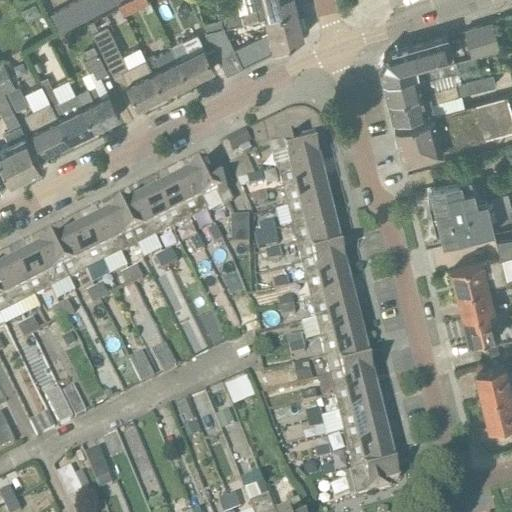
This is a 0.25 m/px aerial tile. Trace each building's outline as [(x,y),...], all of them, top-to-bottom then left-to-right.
[(81,21),(91,16),(83,0),(76,0),(72,3),(81,21)] [(83,0),(91,16),(102,11),(96,0),(83,0)] [(96,0),(102,11),(113,6),(109,0),(96,0)] [(123,0),(119,3),(124,13),(150,1),(149,0),(123,0)] [(264,17),(264,16),(296,9),(294,0),(254,0),(257,10),(241,14),(221,19),(224,28),(243,22),(243,23),(264,17)] [(154,9),(150,1),(143,4),(147,13),(154,9)] [(70,26),(81,21),(72,3),(61,8),(70,26)] [(60,32),(70,26),(61,8),(50,13),(60,32)] [(234,49),(224,28),(205,32),(226,75),(303,37),(296,9),(264,16),(264,17),(268,32),(234,49)] [(205,32),(224,28),(221,19),(203,24),(205,32)] [(486,47),(498,43),(492,22),(480,25),(486,47)] [(500,49),(498,43),(486,47),(480,25),(465,30),(473,57),(500,49)] [(115,78),(130,71),(128,68),(107,26),(99,30),(93,33),(115,78)] [(178,58),(189,81),(214,68),(203,46),(197,34),(172,46),(173,48),(178,58)] [(419,70),(454,61),(447,35),(411,46),(418,71),(419,71),(419,70)] [(87,59),(98,54),(94,46),(84,52),(87,59)] [(383,79),(418,71),(411,46),(383,54),(379,62),(383,79)] [(146,59),(164,93),(189,81),(178,58),(173,48),(155,57),(154,55),(146,59)] [(97,78),(108,73),(98,54),(87,59),(85,60),(90,72),(93,70),(97,78)] [(146,59),(128,68),(130,71),(135,81),(127,85),(137,106),(164,93),(146,59)] [(0,85),(4,93),(16,87),(3,61),(0,62),(0,85)] [(383,79),(388,99),(456,82),(453,72),(421,80),(419,71),(418,71),(383,79)] [(456,82),(388,99),(392,118),(429,109),(433,108),(432,101),(495,85),(493,74),(481,77),(481,76),(456,82)] [(50,102),(57,119),(58,118),(69,141),(93,129),(76,94),(59,102),(48,78),(40,82),(50,102)] [(76,94),(93,129),(120,115),(109,93),(102,97),(96,84),(76,94)] [(0,149),(0,161),(10,182),(11,183),(41,168),(4,93),(0,85),(0,111),(9,131),(4,133),(10,144),(0,149)] [(18,86),(16,88),(8,91),(18,111),(28,105),(18,86)] [(403,162),(422,156),(485,139),(484,137),(511,129),(511,112),(507,95),(394,126),(403,162)] [(43,154),(69,141),(58,118),(57,119),(50,102),(24,115),(32,131),(43,154)] [(251,143),(244,130),(225,140),(232,153),(251,143)] [(289,166),(318,159),(313,140),(303,142),(302,138),(269,146),(271,156),(286,153),(289,166)] [(278,170),(283,188),(322,178),(318,159),(289,166),(275,170),(275,171),(278,170)] [(232,204),(223,185),(216,173),(212,175),(207,166),(190,175),(210,215),(232,204)] [(209,215),(210,215),(190,175),(172,183),(191,221),(208,212),(209,215)] [(248,186),(263,183),(261,175),(246,178),(248,186)] [(248,186),(246,178),(237,180),(241,188),(248,186)] [(287,207),(327,197),(322,178),(283,188),(287,207)] [(477,202),(471,178),(431,188),(435,205),(429,206),(436,234),(441,233),(444,244),(511,226),(511,212),(508,195),(477,202)] [(174,229),(191,221),(172,183),(155,192),(174,229)] [(156,238),(174,229),(155,192),(137,201),(156,238)] [(253,205),(267,202),(265,194),(251,198),(253,205)] [(292,226),(332,216),(327,197),(287,207),(292,226)] [(139,247),(156,238),(137,201),(120,209),(139,247)] [(121,255),(139,247),(120,209),(102,218),(121,255)] [(297,245),(337,235),(332,216),(292,226),(297,245)] [(104,264),(121,255),(102,218),(85,227),(104,264)] [(249,245),(249,218),(232,218),(232,245),(249,245)] [(260,234),(275,230),(273,223),(258,226),(260,234)] [(86,273),(104,264),(85,227),(68,236),(86,273)] [(208,232),(215,244),(222,241),(215,228),(208,232)] [(275,230),(260,234),(254,236),(258,250),(278,245),(275,230)] [(302,264),(341,254),(337,235),(297,245),(302,264)] [(69,282),(86,273),(68,236),(50,244),(69,282)] [(204,250),(197,237),(190,240),(197,254),(204,250)] [(503,257),(511,255),(511,239),(500,242),(503,257)] [(51,290),(69,282),(50,244),(33,253),(51,290)] [(164,254),(170,267),(178,264),(171,250),(164,254)] [(267,262),(282,259),(280,250),(265,254),(267,262)] [(34,299),(51,290),(33,253),(15,262),(34,299)] [(162,271),(170,267),(164,254),(156,258),(162,271)] [(306,283),(346,273),(341,254),(302,264),(306,283)] [(457,294),(490,287),(490,286),(507,282),(501,258),(451,270),(457,294)] [(0,275),(16,308),(34,299),(15,262),(0,269),(0,275)] [(129,272),(135,285),(143,281),(137,268),(129,272)] [(127,288),(135,285),(129,272),(121,275),(127,288)] [(311,302),(351,292),(346,273),(306,283),(311,302)] [(0,315),(16,308),(0,275),(0,315)] [(275,291),(289,287),(287,279),(272,282),(275,291)] [(94,289),(100,302),(109,298),(102,285),(94,289)] [(463,318),(496,310),(490,287),(457,294),(463,318)] [(92,306),(100,302),(94,289),(86,292),(92,306)] [(316,321),(356,311),(351,292),(311,302),(316,321)] [(279,310),(293,306),(291,298),(277,301),(279,310)] [(60,306),(66,318),(74,314),(68,302),(60,306)] [(59,322),(66,318),(60,306),(52,310),(59,322)] [(293,306),(279,310),(281,318),(295,315),(293,306)] [(469,343),(502,335),(496,310),(463,318),(469,343)] [(320,340),(360,330),(356,311),(316,321),(320,340)] [(26,323),(32,336),(40,332),(33,319),(26,323)] [(25,340),(32,336),(26,323),(18,326),(25,340)] [(325,359),(365,349),(360,330),(320,340),(325,359)] [(75,343),(70,335),(62,339),(66,348),(75,343)] [(289,346),(303,343),(301,335),(287,338),(289,346)] [(303,343),(289,346),(290,353),(291,353),(304,350),(303,343)] [(504,356),(499,343),(486,348),(490,361),(504,356)] [(163,373),(176,367),(164,345),(152,351),(163,373)] [(330,378),(370,368),(365,349),(325,359),(330,378)] [(127,360),(139,385),(154,378),(142,353),(127,360)] [(294,366),(298,384),(312,381),(307,363),(294,366)] [(483,399),(511,392),(504,363),(486,368),(485,363),(475,366),(476,371),(483,399)] [(334,397),(374,387),(370,368),(330,378),(334,397)] [(76,418),(85,413),(73,387),(63,392),(76,418)] [(339,416),(379,406),(374,387),(334,397),(339,416)] [(46,397),(60,426),(73,419),(59,391),(46,397)] [(303,403),(317,399),(315,392),(301,396),(303,403)] [(511,397),(511,392),(483,399),(490,427),(491,432),(501,429),(500,425),(511,421),(511,397)] [(344,435),(384,425),(379,406),(339,416),(344,435)] [(234,425),(228,411),(215,417),(221,431),(234,425)] [(307,422),(321,419),(319,411),(305,414),(307,422)] [(50,417),(37,422),(42,433),(54,428),(50,417)] [(321,419),(307,422),(309,431),(323,428),(321,419)] [(183,429),(187,438),(200,432),(196,424),(183,429)] [(348,454),(389,444),(384,425),(344,435),(348,454)] [(7,429),(0,432),(0,449),(14,443),(7,429)] [(353,472),(393,463),(389,444),(348,454),(353,472)] [(317,460),(331,457),(329,448),(315,452),(317,460)] [(85,455),(96,481),(109,476),(98,449),(85,455)] [(353,472),(350,473),(356,497),(389,489),(388,484),(398,482),(393,463),(353,472)] [(321,479),(336,475),(333,467),(319,471),(321,479)] [(57,475),(68,498),(82,491),(70,468),(57,475)] [(113,485),(109,476),(96,481),(100,490),(113,485)] [(275,511),(275,510),(264,484),(245,491),(253,511),(275,511)] [(0,496),(4,505),(15,500),(9,489),(0,493),(0,496)] [(87,502),(82,491),(68,498),(74,509),(87,502)] [(227,499),(232,511),(240,509),(235,496),(227,499)] [(222,511),(231,511),(232,511),(227,499),(219,502),(222,511)] [(15,500),(4,505),(7,511),(19,511),(20,511),(15,500)] [(275,510),(275,511),(301,511),(297,501),(289,504),(289,505),(275,510)]
